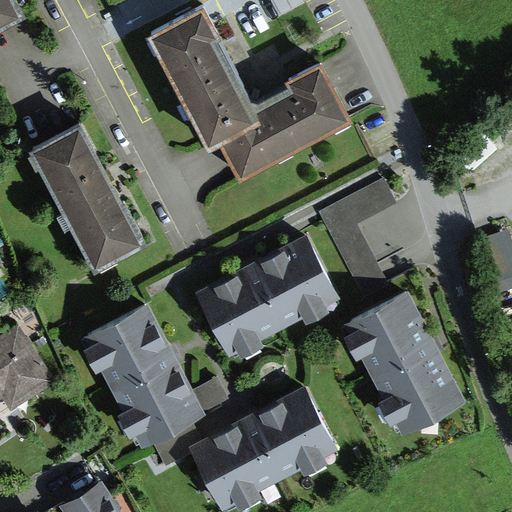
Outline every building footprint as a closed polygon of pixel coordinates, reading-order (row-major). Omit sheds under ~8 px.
[(17,0),(0,0),(0,15),(20,5),(17,0)] [(208,0),(191,0),(150,24),(209,134),(219,130),(240,170),(353,111),(323,53),(285,72),(288,78),(255,94),(217,26),(222,23),(208,0)] [(28,142),(93,262),(143,235),(79,115),(28,142)] [(383,175),(318,209),(367,302),(392,288),(355,218),(395,198),(383,175)] [(195,285),(231,352),(342,294),(306,226),(195,285)] [(407,284),(345,317),(347,321),(342,324),(356,352),(360,350),(380,388),(377,389),(399,431),(466,396),(407,284)] [(146,299),(85,330),(87,334),(82,337),(96,364),(101,361),(121,400),(115,404),(136,445),(152,436),(165,461),(193,447),(189,440),(202,434),(191,413),(229,394),(217,372),(190,385),(146,299)] [(20,323),(0,335),(0,400),(4,398),(12,410),(57,382),(20,323)] [(202,434),(189,440),(193,447),(224,507),(262,487),(260,484),(304,461),(305,464),(338,447),(303,380),(202,434)] [(121,511),(101,476),(60,499),(67,511),(121,511)] [(42,511),(36,502),(18,511),(42,511)]
